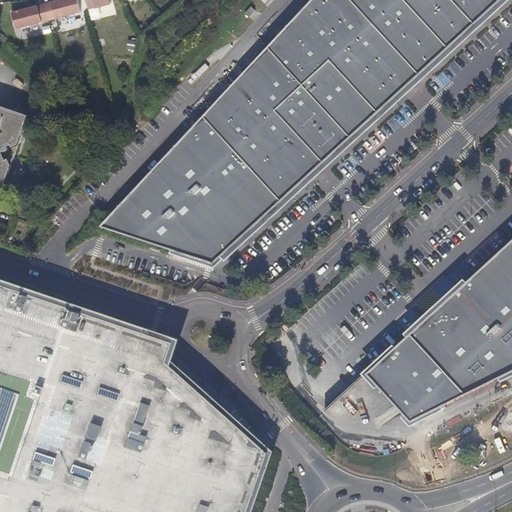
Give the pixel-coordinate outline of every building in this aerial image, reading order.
[(81,12),(77,0),(61,0),(58,1),(59,3),(52,5),(51,3),(44,5),(48,21),(64,16),(81,12)] [(110,4),(108,0),(85,0),(88,8),(95,7),(95,8),(110,4)] [(209,263),(500,0),(311,0),(101,226),(209,263)] [(48,21),(44,5),(38,7),(38,9),(31,11),(30,9),(12,14),(16,30),(48,21)] [(0,192),(1,192),(28,114),(0,105),(0,192)] [(511,371),(511,239),(363,374),(407,423),(511,371)] [(236,511),(256,454),(155,362),(161,343),(0,288),(0,511),(236,511)]
